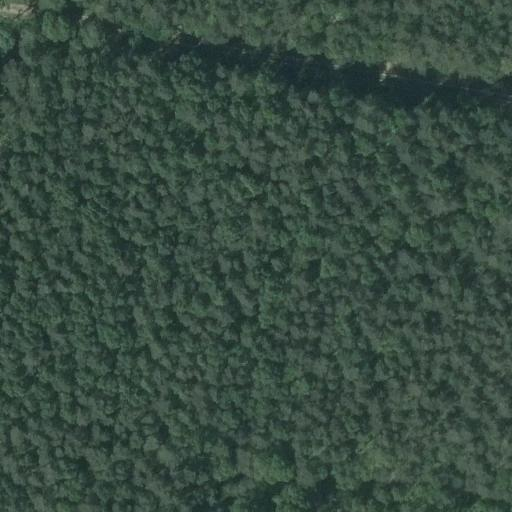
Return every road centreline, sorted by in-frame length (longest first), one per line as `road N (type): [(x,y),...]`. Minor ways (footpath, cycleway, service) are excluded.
road 1 (track): [(511,117),(0,33)]
road 2 (unknown): [(42,0),(0,132)]
